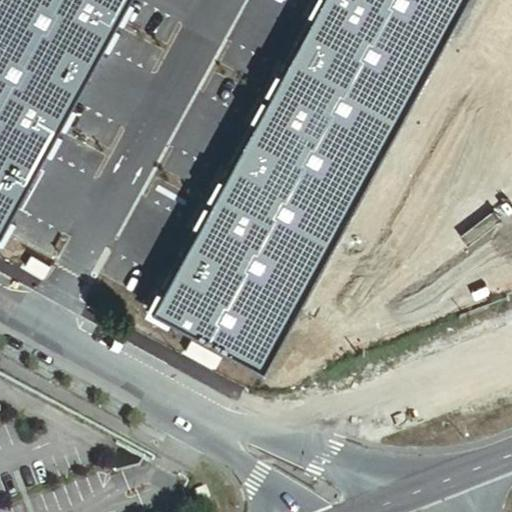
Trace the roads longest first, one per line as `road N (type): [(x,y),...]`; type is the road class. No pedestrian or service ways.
road 1 (unclassified): [(0,308),(221,433)]
road 2 (unclassified): [(379,510),(320,466),(221,433)]
road 3 (unclassified): [(379,510),(511,458)]
